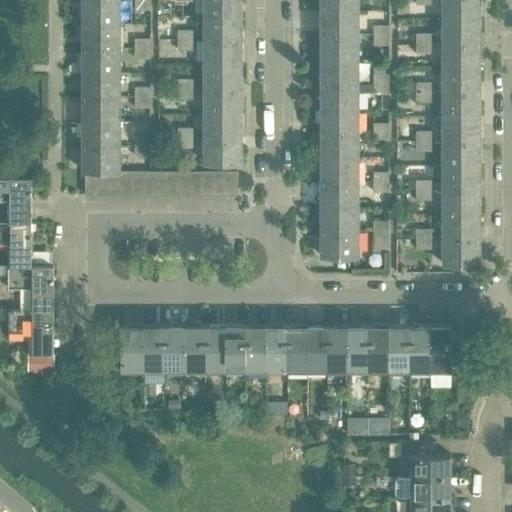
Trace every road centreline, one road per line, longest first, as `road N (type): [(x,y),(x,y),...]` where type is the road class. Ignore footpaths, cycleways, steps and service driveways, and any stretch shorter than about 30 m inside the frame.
road 1 (residential): [(284,293),(106,293),(106,225),(284,225)]
road 2 (residential): [(284,293),(511,297)]
road 3 (residential): [(275,0),(273,167),(284,225)]
road 4 (residential): [(511,397),(494,433),(493,511)]
